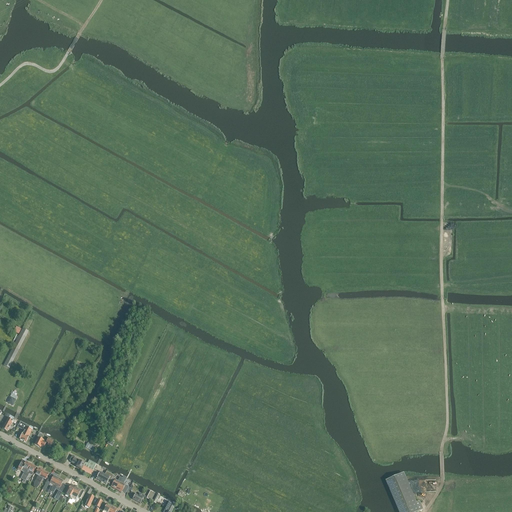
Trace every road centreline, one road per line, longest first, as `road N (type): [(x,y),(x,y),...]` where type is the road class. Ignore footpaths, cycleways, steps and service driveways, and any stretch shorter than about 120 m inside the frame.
road 1 (track): [(425,511),(442,485),(448,418),(442,59)]
road 2 (residential): [(143,511),(0,432)]
